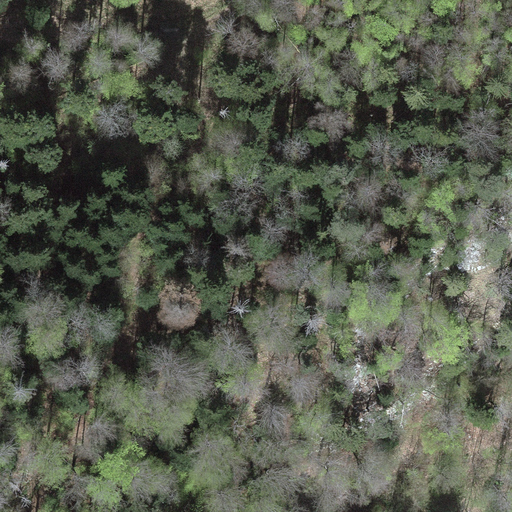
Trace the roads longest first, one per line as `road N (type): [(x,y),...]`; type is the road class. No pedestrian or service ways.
road 1 (track): [(43,511),(105,389),(195,27),(228,0)]
road 2 (track): [(71,0),(195,27)]
